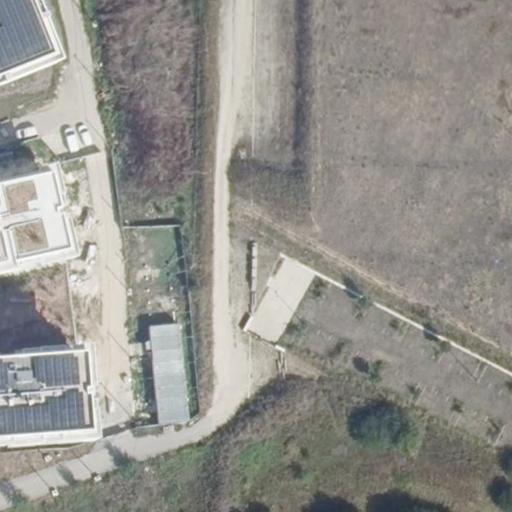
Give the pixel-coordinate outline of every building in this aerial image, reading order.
[(0,80),(48,61),(30,0),(21,0),(39,56),(0,72),(0,80)] [(21,0),(0,0),(0,72),(39,56),(21,0)] [(0,189),(44,179),(61,252),(68,250),(50,170),(0,180),(0,189)] [(0,189),(0,265),(61,252),(44,179),(0,189)] [(79,364),(71,365),(77,439),(0,444),(0,452),(85,447),(79,364)] [(71,365),(0,369),(0,444),(77,439),(71,365)]
